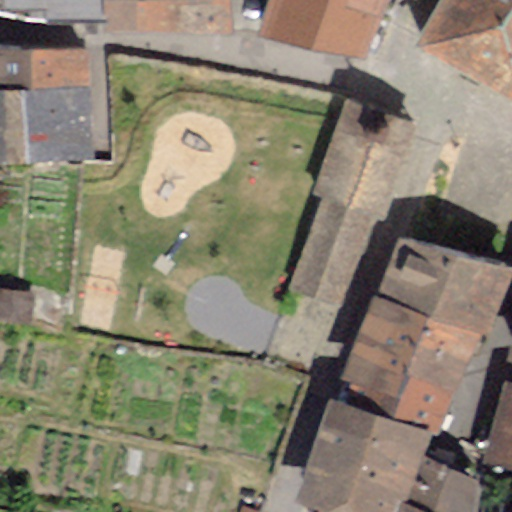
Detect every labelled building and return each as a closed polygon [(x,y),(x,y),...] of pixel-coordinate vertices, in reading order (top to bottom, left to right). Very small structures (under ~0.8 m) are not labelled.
[(50,0),(52,15),(87,13),(104,12),(102,0),(50,0)] [(102,0),(104,12),(104,28),(126,27),(186,24),(213,23),(228,22),(226,0),(102,0)] [(276,0),(268,27),(334,49),(362,58),(376,15),(380,0),(276,0)] [(511,0),(452,0),(432,37),(511,82),(511,0)] [(0,89),(24,89),(86,87),(85,75),(84,50),(0,53),(0,89)] [(86,87),(24,89),(0,89),(0,154),(27,154),(88,151),(86,87)] [(352,105),(320,190),(330,193),(294,288),(340,305),(370,226),(407,125),(379,115),(352,105)] [(506,274),(404,234),(380,296),(478,334),(482,336),(506,274)] [(32,295),(0,291),(0,316),(30,319),(32,295)] [(476,339),(478,334),(380,296),(350,372),(340,398),(427,432),(438,436),(476,339)] [(511,465),(511,385),(506,385),(488,460),(511,465)] [(333,511),(396,511),(400,502),(417,458),(427,432),(340,398),(300,499),(333,511)] [(417,458),(400,502),(424,511),(472,511),(479,482),(437,465),(417,458)] [(424,511),(400,502),(396,511),(424,511)]
